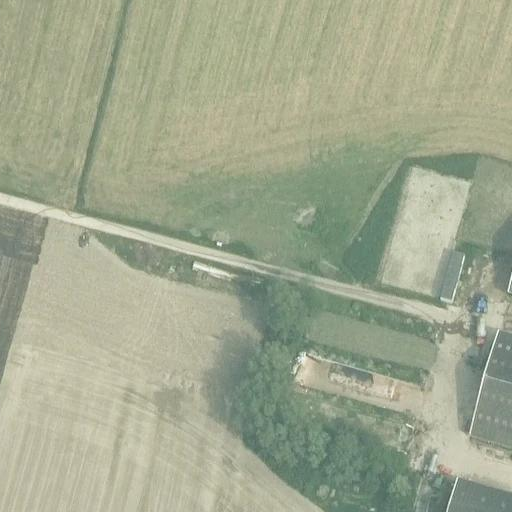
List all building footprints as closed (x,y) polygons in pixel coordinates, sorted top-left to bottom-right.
[(391,347),(396,324),(373,319),(368,342),(391,347)] [(398,342),(409,347),(418,326),(407,321),(398,342)] [(470,439),(511,450),(511,339),(498,336),(470,439)] [(414,383),(417,371),(363,358),(358,380),(422,395),(424,385),(414,383)] [(449,511),(511,511),(511,500),(457,485),(449,511)]
